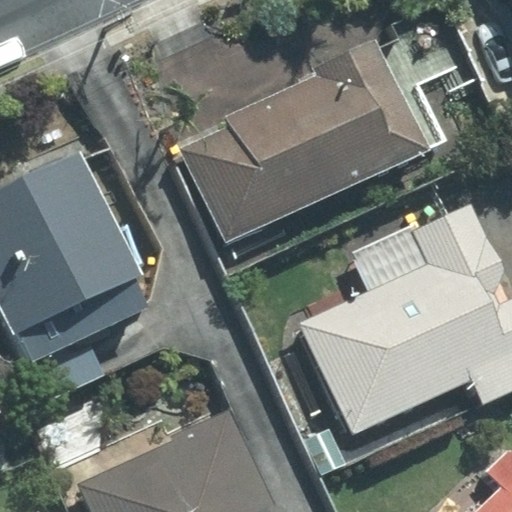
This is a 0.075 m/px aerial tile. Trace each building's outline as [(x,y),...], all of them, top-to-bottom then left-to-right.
[(511,0),(497,0),(511,34),(511,0)] [(423,182),(359,51),(155,151),(219,281),(423,182)] [(127,319),(63,174),(0,202),(0,370),(2,374),(127,319)] [(408,281),(283,338),(337,454),(456,398),(467,421),(511,399),(511,321),(460,209),(389,241),(408,281)] [(259,511),(218,427),(55,505),(58,511),(259,511)] [(511,511),(511,468),(497,483),(466,511),(511,511)]
